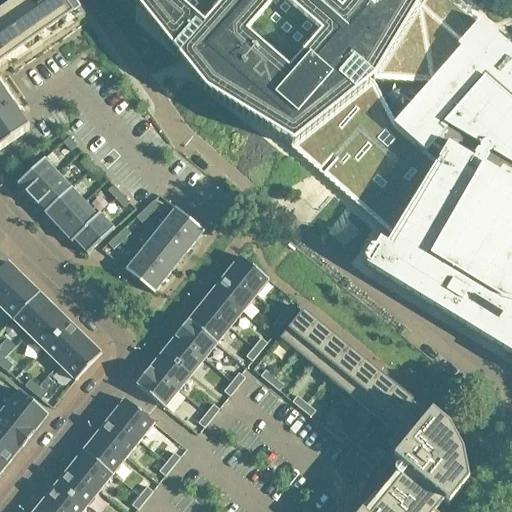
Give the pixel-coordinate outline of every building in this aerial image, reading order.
[(0,151),(29,131),(0,89),(0,68),(5,64),(6,65),(8,63),(8,62),(70,19),(70,20),(73,18),(73,17),(80,12),(76,8),(70,0),(20,0),(0,14),(0,151)] [(130,0),(147,22),(205,94),(286,144),(392,236),(441,155),(438,153),(432,149),(426,154),(394,125),(401,117),(432,81),(460,49),(456,45),(478,20),(455,0),(130,0)] [(511,49),(483,23),(478,20),(456,45),(460,49),(432,81),(401,117),(394,125),(426,154),(432,149),(438,153),(441,155),(392,236),(387,245),(380,240),(379,240),(375,248),(369,248),(363,259),(366,264),(366,267),(401,288),(432,307),(485,340),(511,355),(511,49)] [(76,147),(68,138),(63,143),(71,152),(76,147)] [(89,172),(95,167),(87,158),(81,163),(89,172)] [(31,200),(58,175),(44,159),(16,185),(31,200)] [(103,175),(95,167),(89,172),(97,181),(103,175)] [(44,214),(71,189),(58,175),(31,200),(44,214)] [(107,191),(115,200),(121,195),(113,186),(107,191)] [(57,228),(84,203),(71,189),(44,214),(57,228)] [(129,203),(121,195),(115,200),(123,209),(129,203)] [(153,202),(145,210),(150,216),(159,207),(153,202)] [(97,217),(97,216),(84,203),(57,228),(71,244),(74,241),(73,240),(97,217)] [(175,209),(162,225),(191,248),(204,232),(175,209)] [(141,224),(150,216),(145,210),(136,218),(141,224)] [(99,214),(97,216),(97,217),(73,240),(74,241),(87,256),(114,230),(99,214)] [(191,248),(162,225),(150,240),(179,263),(191,248)] [(125,228),(116,236),(122,242),(130,234),(125,228)] [(113,250),(122,242),(116,236),(107,245),(113,250)] [(179,263),(150,240),(138,255),(167,278),(179,263)] [(167,278),(138,255),(124,271),(154,295),(167,278)] [(225,274),(254,297),(268,280),(239,257),(225,274)] [(0,302),(23,278),(7,263),(0,269),(0,302)] [(254,297),(225,274),(213,289),(241,313),(254,297)] [(23,278),(0,302),(0,309),(12,321),(39,293),(23,278)] [(241,313),(213,289),(200,305),(229,329),(241,313)] [(12,321),(27,336),(54,309),(39,293),(12,321)] [(229,329),(200,305),(187,321),(216,344),(229,329)] [(285,322),(293,312),(286,307),(278,316),(285,322)] [(27,336),(43,351),(70,324),(54,309),(27,336)] [(319,323),(303,310),(279,338),(295,352),(319,323)] [(278,316),(270,326),(277,332),(285,322),(278,316)] [(216,344),(187,321),(174,337),(203,360),(216,344)] [(311,365),(335,336),(319,323),(295,352),(311,365)] [(43,351),(58,366),(85,339),(70,324),(43,351)] [(327,378),(350,349),(335,336),(311,365),(327,378)] [(203,360),(174,337),(161,353),(190,376),(203,360)] [(259,353),(267,344),(260,338),(252,348),(259,353)] [(58,366),(75,382),(101,355),(85,339),(58,366)] [(252,348),(244,358),(251,363),(259,353),(252,348)] [(350,349),(327,378),(343,391),(366,362),(350,349)] [(190,376),(161,353),(148,369),(177,392),(190,376)] [(13,366),(4,360),(0,364),(0,367),(7,373),(13,366)] [(366,362),(343,391),(358,404),(382,375),(366,362)] [(177,392),(148,369),(135,385),(147,395),(164,409),(177,392)] [(259,377),(269,385),(274,378),(264,370),(259,377)] [(237,388),(245,378),(238,373),(230,383),(237,388)] [(374,417),(398,388),(382,375),(358,404),(374,417)] [(269,385),(278,393),(284,386),(274,378),(269,385)] [(32,394),(38,387),(30,380),(24,387),(32,394)] [(230,383),(222,392),(229,398),(237,388),(230,383)] [(46,393),(38,387),(32,394),(41,400),(46,393)] [(398,388),(374,417),(390,430),(413,401),(398,388)] [(4,409),(34,433),(48,415),(18,391),(4,409)] [(290,402),(300,410),(306,404),(296,396),(290,402)] [(109,417),(139,442),(153,424),(135,409),(124,400),(109,417)] [(413,401),(390,430),(406,443),(429,414),(413,401)] [(300,410),(310,418),(315,412),(306,404),(300,410)] [(211,420),(219,410),(213,405),(205,414),(211,420)] [(0,413),(0,433),(20,450),(34,433),(4,409),(0,413)] [(361,511),(362,511),(361,511),(436,511),(445,502),(449,506),(454,500),(468,482),(463,454),(449,428),(432,413),(393,461),(403,469),(368,511),(361,511)] [(205,414),(197,424),(204,430),(211,420),(205,414)] [(139,442),(109,417),(96,434),(126,458),(139,442)] [(322,428),(332,436),(337,429),(328,421),(322,428)] [(332,436),(342,444),(347,437),(337,429),(332,436)] [(0,461),(6,467),(20,450),(0,433),(0,461)] [(126,458),(96,434),(82,451),(112,475),(126,458)] [(354,454),(363,462),(369,455),(359,447),(354,454)] [(112,475),(82,451),(69,468),(98,492),(112,475)] [(172,468),(180,459),(173,453),(166,463),(172,468)] [(363,462),(373,470),(379,463),(369,455),(363,462)] [(166,463),(158,473),(164,478),(172,468),(166,463)] [(55,485),(85,509),(98,492),(69,468),(55,485)] [(82,511),(85,509),(55,485),(42,501),(54,511),(82,511)] [(145,502),(153,492),(146,487),(138,496),(145,502)] [(138,496),(131,506),(137,511),(145,502),(138,496)] [(54,511),(42,501),(33,511),(54,511)]
